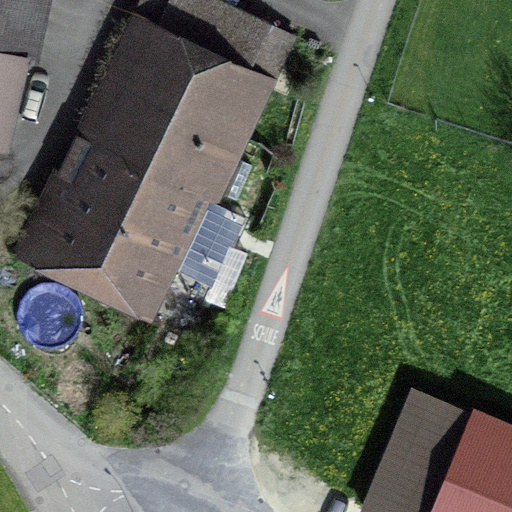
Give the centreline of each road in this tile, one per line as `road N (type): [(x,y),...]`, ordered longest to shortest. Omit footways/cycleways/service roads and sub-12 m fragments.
road 1 (residential): [(384,0),(238,401),(190,482)]
road 2 (residential): [(70,500),(190,482)]
